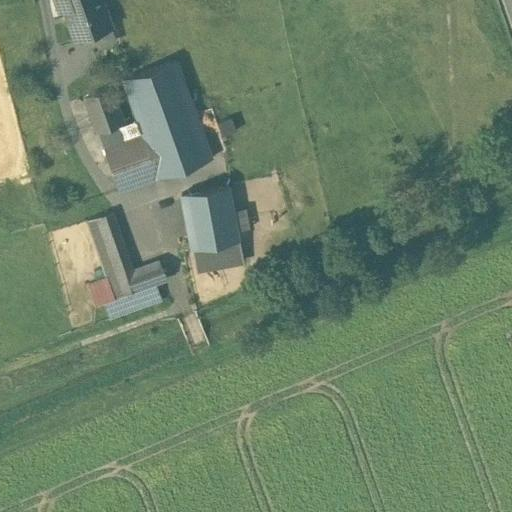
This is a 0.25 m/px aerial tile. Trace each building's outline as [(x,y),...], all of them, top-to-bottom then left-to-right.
[(61,0),(55,0),(59,10),(65,8),(61,0)] [(61,0),(65,8),(74,38),(92,32),(97,46),(116,39),(101,0),(61,0)] [(123,79),(139,121),(154,115),(151,104),(169,98),(175,114),(193,107),(176,59),(123,79)] [(111,88),(86,96),(97,129),(123,120),(111,88)] [(211,158),(193,107),(175,114),(169,98),(151,104),(154,115),(139,121),(143,134),(104,147),(119,188),(211,158)] [(247,262),(243,239),(232,183),(183,192),(198,272),(247,262)] [(113,211),(88,220),(122,314),(165,298),(159,283),(169,279),(162,261),(135,271),(113,211)]
